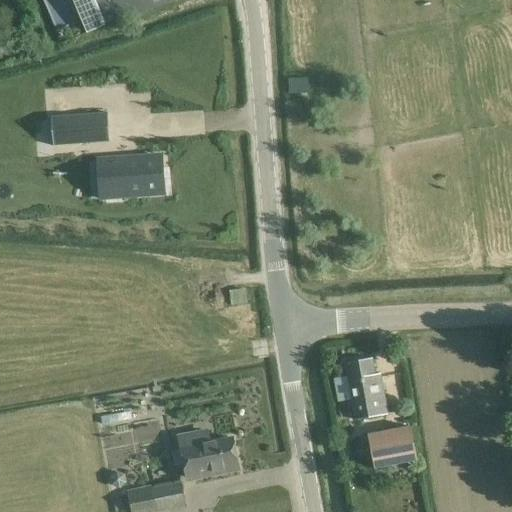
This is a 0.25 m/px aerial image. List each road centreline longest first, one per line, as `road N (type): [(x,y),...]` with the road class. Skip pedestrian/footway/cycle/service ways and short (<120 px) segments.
road 1 (unclassified): [(285,323),(251,0)]
road 2 (unclassified): [(511,316),(285,323)]
road 3 (unclassified): [(316,511),(285,323)]
